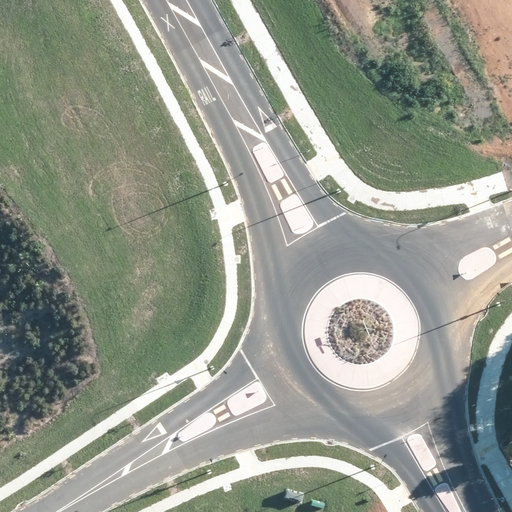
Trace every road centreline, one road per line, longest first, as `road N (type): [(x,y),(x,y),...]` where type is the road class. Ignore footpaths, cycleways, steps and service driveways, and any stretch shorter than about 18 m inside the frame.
road 1 (residential): [(318,255),(177,0)]
road 2 (unclassified): [(56,511),(282,376)]
road 3 (residential): [(413,410),(355,424),(301,400),(282,376)]
road 4 (residential): [(436,281),(454,336),(434,390),(413,410)]
road 5 (residential): [(282,376),(273,349),(281,295),(318,255)]
road 6 (residential): [(318,255),(343,245),(395,249),(436,281)]
